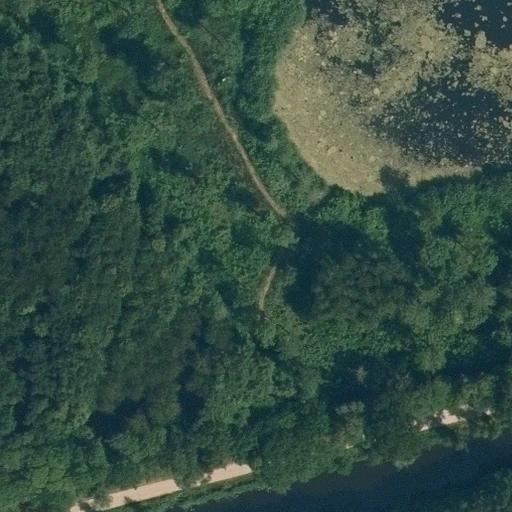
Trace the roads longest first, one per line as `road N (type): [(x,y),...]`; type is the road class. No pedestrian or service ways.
road 1 (track): [(241,470),(511,405)]
road 2 (track): [(80,511),(241,470)]
